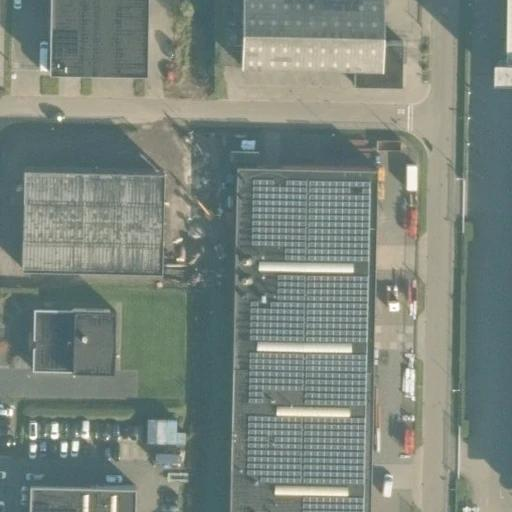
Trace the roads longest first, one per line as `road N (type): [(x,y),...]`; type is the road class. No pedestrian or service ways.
road 1 (unclassified): [(442,120),(0,109)]
road 2 (tertiary): [(434,511),(442,120)]
road 3 (tertiary): [(442,120),(444,0)]
